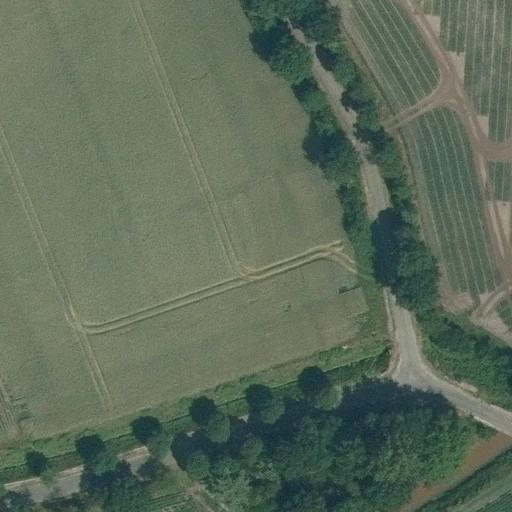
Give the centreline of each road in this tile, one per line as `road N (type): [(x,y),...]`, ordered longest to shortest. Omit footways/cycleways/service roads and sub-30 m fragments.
road 1 (unclassified): [(0,494),(155,455),(410,373)]
road 2 (unclassified): [(283,0),(356,123),(384,219),(410,373)]
